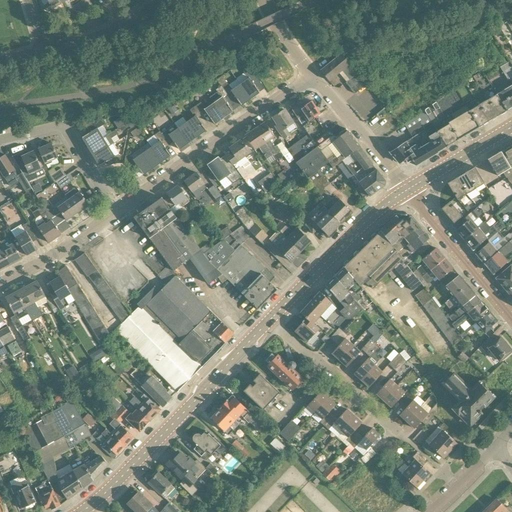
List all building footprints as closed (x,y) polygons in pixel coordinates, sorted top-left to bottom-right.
[(62,3),(60,0),(47,0),(49,3),(44,6),(48,12),(62,3)] [(503,35),(499,28),(493,31),(498,38),(503,35)] [(468,55),(476,68),(481,65),(472,52),(468,55)] [(341,54),(320,71),(328,81),(345,67),(352,77),(345,83),(355,94),(366,84),(350,63),(349,64),(341,54)] [(240,85),(250,99),(259,92),(253,84),(258,81),(245,62),(239,66),(248,79),(240,85)] [(511,85),(496,95),(506,111),(511,107),(511,66),(509,62),(499,68),(507,80),(508,79),(511,85)] [(500,75),(497,70),(488,75),(491,80),(500,75)] [(250,99),(240,85),(232,90),(222,77),(216,80),(221,86),(228,96),(232,93),(241,105),(250,99)] [(209,98),(213,104),(223,118),(232,111),(223,99),(228,96),(221,86),(216,90),(218,92),(209,98)] [(436,103),(458,140),(479,127),(469,111),(456,89),(436,103)] [(487,100),(497,117),(506,111),(496,95),(487,100)] [(316,106),(319,110),(325,105),(321,100),(317,103),(316,106)] [(478,106),(488,122),(497,117),(487,100),(478,106)] [(295,103),(289,107),(302,127),(320,114),(312,101),(299,110),(295,103)] [(223,118),(213,104),(205,109),(200,103),(195,107),(202,116),(206,113),(214,124),(223,118)] [(424,110),(431,122),(446,147),(458,140),(436,103),(424,110)] [(180,114),(174,106),(168,110),(172,115),(177,116),(180,114)] [(478,106),(469,111),(479,127),(488,122),(478,106)] [(186,122),(197,137),(206,130),(197,119),(202,116),(195,107),(189,110),(194,117),(186,122)] [(284,110),(273,118),(278,125),(276,126),(284,139),(290,136),(285,129),(293,124),(284,110)] [(424,129),(425,132),(438,152),(446,147),(431,122),(424,110),(419,115),(404,124),(408,131),(413,137),(424,129)] [(82,138),(88,147),(103,138),(97,129),(98,129),(98,128),(105,123),(101,117),(85,126),(90,133),(82,138)] [(136,126),(132,120),(127,123),(131,129),(136,126)] [(197,137),(186,122),(177,129),(187,143),(197,137)] [(272,156),(280,151),(277,146),(274,148),(269,140),(274,137),(265,123),(255,129),(271,154),(272,156)] [(161,133),(169,145),(173,142),(178,150),(187,143),(177,129),(174,124),(161,133)] [(137,128),(130,133),(134,138),(141,134),(137,128)] [(271,154),(255,129),(245,136),(254,150),(260,146),(262,149),(260,150),(265,158),(271,154)] [(342,161),(360,147),(346,129),(335,137),(329,130),(314,143),(328,162),(332,168),(337,165),(342,161)] [(438,152),(425,132),(424,129),(413,137),(402,144),(411,161),(412,161),(415,165),(438,152)] [(94,156),(109,147),(114,144),(111,138),(116,135),(114,132),(114,131),(103,138),(88,147),(94,156)] [(169,145),(161,133),(160,132),(154,136),(158,142),(151,148),(161,162),(170,156),(164,148),(169,145)] [(312,185),(324,175),(319,169),(328,162),(314,143),(308,135),(286,150),(287,151),(299,168),(302,172),(312,185)] [(230,149),(224,153),(232,165),(244,157),(245,158),(251,154),(241,140),(229,149),(230,149)] [(51,144),(38,149),(44,164),(57,158),(51,144)] [(411,161),(402,144),(390,152),(400,164),(403,161),(403,162),(405,161),(407,164),(411,161)] [(109,147),(94,156),(99,166),(107,161),(110,166),(112,165),(115,164),(117,164),(119,164),(121,164),(123,156),(117,154),(114,156),(109,147)] [(360,147),(342,161),(337,165),(348,179),(353,175),(357,173),(351,165),(357,160),(361,165),(368,159),(360,147)] [(500,152),(510,167),(511,165),(511,149),(510,147),(501,152),(501,151),(500,152)] [(161,162),(151,148),(142,154),(152,168),(161,162)] [(22,173),(26,180),(28,183),(44,175),(34,151),(26,155),(25,151),(12,157),(22,173)] [(511,171),(510,167),(500,152),(487,160),(497,176),(502,173),(505,178),(506,178),(510,184),(511,183),(511,171)] [(152,168),(142,154),(133,160),(131,157),(125,156),(124,165),(126,165),(128,166),(131,168),(133,171),(138,168),(143,175),(152,168)] [(0,157),(0,171),(10,187),(19,181),(16,177),(14,170),(4,155),(0,157)] [(233,185),(242,178),(225,156),(219,160),(217,157),(207,165),(212,172),(210,174),(215,182),(218,180),(219,182),(226,177),(233,185)] [(357,173),(353,175),(359,183),(376,169),(368,159),(361,165),(363,168),(357,173)] [(465,173),(475,190),(484,184),(474,167),(465,173)] [(55,182),(65,175),(60,169),(56,172),(53,168),(48,172),(55,182)] [(376,169),(359,183),(362,187),(358,189),(363,198),(367,195),(369,197),(385,185),(386,182),(376,169)] [(291,180),(284,170),(278,175),(285,185),(291,180)] [(26,180),(22,173),(16,177),(19,181),(26,192),(32,189),(28,183),(26,180)] [(69,173),(65,175),(55,182),(60,190),(74,180),(69,173)] [(197,200),(204,195),(202,192),(207,188),(196,173),(184,181),(197,200)] [(475,190),(465,173),(456,178),(466,195),(475,190)] [(264,178),(271,187),(277,183),(270,174),(264,178)] [(324,175),(312,185),(321,198),(323,200),(326,205),(324,207),(341,224),(352,212),(339,200),(335,204),(330,200),(322,188),(329,183),(324,175)] [(271,187),(264,178),(258,183),(261,187),(265,191),(271,187)] [(466,195),(456,178),(447,184),(457,200),(466,195)] [(170,209),(174,206),(175,206),(178,203),(181,207),(189,202),(178,186),(166,194),(168,197),(163,201),(170,209)] [(221,196),(213,186),(208,190),(215,200),(221,196)] [(68,200),(77,213),(89,205),(76,187),(65,195),(68,200)] [(265,191),(261,187),(254,192),(258,197),(265,191)] [(230,193),(223,198),(227,204),(234,199),(230,193)] [(208,284),(216,278),(221,274),(207,260),(203,254),(170,209),(163,201),(161,198),(133,218),(173,271),(189,258),(208,284)] [(40,202),(43,206),(47,213),(52,209),(45,199),(40,202)] [(77,213),(68,200),(57,208),(66,221),(77,213)] [(323,200),(308,214),(304,210),(300,213),(308,226),(311,224),(319,231),(321,229),(327,235),(329,235),(341,224),(324,207),(326,205),(323,200)] [(449,202),(441,209),(453,224),(461,217),(449,202)] [(466,204),(462,207),(466,212),(470,209),(466,204)] [(47,213),(43,206),(32,213),(36,219),(40,216),(43,221),(37,226),(48,243),(61,235),(52,221),(47,213)] [(244,225),(252,233),(261,242),(268,236),(253,221),(254,221),(243,208),(235,214),(244,225)] [(464,240),(477,228),(473,223),(477,219),(476,218),(480,215),(475,209),(461,220),(464,223),(456,230),(464,240)] [(379,232),(406,267),(431,247),(426,241),(428,239),(411,218),(394,217),(379,232)] [(484,222),(477,228),(464,240),(473,250),(486,239),(487,241),(502,227),(497,221),(489,228),(484,222)] [(278,230),(301,251),(310,241),(297,229),(295,230),(292,228),(289,231),(280,222),(275,227),(278,230)] [(25,231),(16,237),(27,256),(37,249),(33,242),(33,241),(32,242),(31,240),(36,237),(28,223),(22,226),(25,231)] [(231,234),(223,239),(203,254),(207,260),(221,274),(226,280),(257,310),(276,290),(266,280),(271,276),(241,245),(252,233),(244,225),(232,234),(231,234)] [(223,239),(231,234),(232,234),(227,227),(219,233),(223,239)] [(0,242),(0,246),(10,265),(21,259),(13,245),(11,242),(16,239),(9,228),(4,232),(8,239),(0,242)] [(301,251),(278,230),(269,239),(275,246),(274,247),(290,262),(301,251)] [(406,267),(379,232),(370,241),(393,269),(412,291),(421,284),(406,267)] [(484,263),(511,239),(511,238),(508,234),(492,248),(488,243),(476,253),(484,263)] [(511,239),(484,263),(493,274),(507,263),(501,256),(503,255),(504,256),(511,248),(511,239)] [(393,269),(370,241),(349,261),(344,267),(361,288),(365,284),(367,287),(369,285),(372,289),(393,269)] [(0,269),(10,265),(0,246),(0,269)] [(427,272),(431,270),(444,258),(436,248),(422,260),(424,262),(421,265),(422,265),(413,273),(419,279),(427,272)] [(79,266),(88,259),(84,254),(75,260),(79,266)] [(444,258),(431,270),(439,280),(453,269),(444,258)] [(83,272),(92,265),(88,259),(79,266),(83,272)] [(87,277),(88,277),(96,271),(92,265),(83,272),(87,277)] [(506,289),(511,283),(511,265),(497,279),(506,289)] [(190,356),(201,367),(224,343),(225,343),(233,334),(210,312),(175,276),(176,275),(167,266),(157,276),(166,285),(159,292),(154,288),(136,305),(139,307),(190,356)] [(62,278),(70,272),(66,267),(58,272),(62,278)] [(363,290),(361,288),(344,267),(334,276),(356,302),(360,299),(357,295),(363,290)] [(100,276),(96,271),(88,277),(92,282),(100,276)] [(70,272),(62,278),(65,284),(74,278),(70,272)] [(427,272),(419,279),(424,287),(433,280),(427,272)] [(226,280),(221,274),(216,278),(220,284),(226,280)] [(453,297),(467,285),(458,275),(445,286),(453,297)] [(100,276),(92,282),(95,287),(104,281),(100,276)] [(356,302),(334,276),(325,285),(344,308),(339,312),(343,317),(344,318),(345,319),(346,319),(347,320),(350,319),(351,319),(352,318),(362,310),(356,302)] [(48,291),(51,296),(56,306),(59,311),(69,305),(65,298),(70,295),(60,277),(49,283),(52,289),(48,291)] [(74,278),(65,284),(69,290),(78,284),(74,278)] [(47,302),(43,296),(44,296),(37,281),(27,287),(34,301),(37,307),(47,302)] [(104,281),(95,287),(98,292),(107,285),(104,281)] [(78,284),(69,290),(72,295),(81,289),(78,284)] [(107,285),(98,292),(102,296),(111,290),(107,285)] [(467,285),(453,297),(445,304),(451,310),(456,306),(458,309),(475,295),(467,285)] [(34,301),(26,287),(16,293),(23,307),(30,303),(33,309),(37,307),(34,301)] [(81,289),(72,295),(75,300),(84,294),(81,289)] [(415,296),(452,347),(462,339),(455,329),(451,325),(425,289),(415,296)] [(111,290),(102,296),(105,301),(114,294),(111,290)] [(10,318),(14,324),(21,336),(24,342),(30,338),(19,320),(27,315),(23,307),(16,293),(5,298),(14,315),(10,318)] [(84,294),(75,300),(78,305),(87,299),(84,294)] [(114,294),(105,301),(108,305),(117,299),(114,294)] [(310,304),(322,315),(332,305),(320,294),(310,304)] [(475,295),(458,309),(455,312),(460,318),(480,302),(475,295)] [(56,306),(51,296),(45,299),(50,309),(56,306)] [(87,299),(78,305),(80,309),(90,303),(87,299)] [(117,299),(108,305),(112,310),(121,303),(117,299)] [(480,302),(460,318),(454,322),(451,325),(455,329),(458,327),(471,317),(475,323),(489,312),(480,302)] [(90,303),(80,309),(83,314),(93,308),(90,303)] [(121,303),(112,310),(115,315),(124,308),(121,303)] [(313,324),(322,315),(310,304),(300,314),(305,319),(312,325),(313,324)] [(201,367),(190,356),(139,307),(130,316),(122,324),(115,331),(145,361),(152,368),(177,393),(178,391),(187,382),(184,378),(189,374),(192,377),(200,369),(201,369),(202,367),(201,367)] [(93,308),(83,314),(86,319),(96,313),(93,308)] [(124,308),(115,315),(118,319),(127,313),(124,308)] [(489,312),(475,323),(479,327),(484,333),(491,327),(490,326),(495,322),(495,319),(489,312)] [(96,313),(86,319),(89,324),(99,317),(96,313)] [(127,313),(118,319),(122,324),(130,316),(127,313)] [(21,336),(14,324),(0,331),(0,322),(3,320),(0,315),(0,342),(3,346),(21,336)] [(99,317),(89,324),(92,328),(102,322),(99,317)] [(313,324),(312,325),(305,319),(294,331),(306,343),(319,330),(313,324)] [(102,322),(92,328),(94,333),(105,326),(102,322)] [(373,341),(374,343),(382,334),(373,324),(367,330),(374,336),(376,338),(373,341)] [(105,326),(94,333),(97,337),(107,331),(105,326)] [(333,343),(342,332),(338,328),(329,339),(333,343)] [(107,331),(97,337),(101,344),(110,335),(107,331)] [(338,360),(352,346),(345,340),(347,337),(342,332),(333,343),(337,347),(331,354),(338,360)] [(490,337),(480,347),(484,351),(488,348),(500,362),(511,351),(500,337),(494,342),(490,337)] [(365,353),(374,343),(371,339),(361,349),(365,353)] [(365,353),(369,357),(367,359),(354,374),(361,381),(375,366),(381,360),(374,353),(378,348),(374,343),(365,353)] [(352,346),(338,360),(345,367),(359,352),(352,346)] [(105,348),(92,352),(94,359),(108,354),(105,348)] [(404,350),(400,354),(403,358),(406,362),(410,358),(404,350)] [(393,368),(403,358),(399,353),(389,365),(393,368)] [(461,353),(458,357),(464,363),(468,359),(461,353)] [(272,354),(265,361),(268,364),(266,366),(275,374),(284,382),(292,390),(302,379),(292,369),(293,368),(294,367),(295,366),(295,365),(295,364),(295,363),(294,362),(293,361),(292,361),(291,361),(290,361),(289,362),(288,363),(287,365),(277,355),(275,357),(272,354)] [(403,358),(393,368),(397,372),(406,362),(403,358)] [(114,370),(119,366),(114,361),(110,365),(114,370)] [(152,368),(145,361),(130,376),(163,407),(172,397),(165,391),(166,390),(152,376),(150,378),(147,375),(149,374),(147,372),(152,368)] [(93,367),(90,362),(79,369),(82,374),(93,367)] [(79,374),(74,366),(66,371),(71,379),(79,374)] [(375,366),(361,381),(368,388),(382,373),(375,366)] [(453,373),(443,383),(461,401),(453,409),(456,412),(456,413),(457,415),(461,411),(472,423),(482,413),(479,410),(493,397),(479,383),(470,391),(453,373)] [(249,384),(243,391),(263,410),(279,393),(259,374),(253,381),(256,383),(252,387),(249,384)] [(58,382),(60,387),(66,384),(63,379),(58,382)] [(383,401),(397,386),(390,380),(376,394),(383,401)] [(397,386),(383,401),(390,408),(397,400),(401,404),(410,394),(406,390),(404,393),(397,386)] [(50,391),(42,395),(45,399),(52,395),(50,391)] [(314,413),(328,398),(321,391),(307,406),(314,413)] [(137,409),(150,421),(160,410),(144,394),(141,398),(144,401),(140,405),(139,404),(140,402),(131,394),(126,399),(137,409)] [(410,394),(401,404),(406,408),(399,415),(406,422),(420,407),(413,401),(415,399),(410,394)] [(220,407),(234,420),(239,415),(248,423),(249,421),(254,426),(258,422),(232,396),(227,401),(226,401),(220,407)] [(328,398),(314,413),(322,420),(319,422),(323,426),(333,416),(328,412),(335,404),(328,398)] [(94,441),(91,436),(85,424),(72,401),(53,411),(57,418),(54,420),(63,436),(70,448),(85,440),(88,444),(94,441)] [(420,407),(406,422),(414,429),(421,421),(425,425),(437,412),(436,404),(427,414),(420,407)] [(150,421),(137,409),(132,414),(131,413),(131,414),(123,406),(116,413),(115,414),(121,421),(125,417),(139,431),(143,427),(143,428),(150,421)] [(234,420),(220,407),(219,409),(216,408),(215,409),(215,412),(216,413),(211,418),(217,424),(216,425),(227,436),(233,431),(228,426),(234,420)] [(333,416),(323,426),(328,430),(333,425),(340,432),(354,417),(346,410),(337,420),(333,416)] [(57,418),(53,411),(42,417),(41,418),(42,420),(22,430),(34,453),(63,436),(54,420),(57,418)] [(112,435),(125,447),(134,438),(119,424),(121,421),(115,414),(116,413),(113,411),(106,419),(117,430),(112,435)] [(96,421),(88,414),(83,420),(91,427),(96,421)] [(354,417),(340,432),(347,438),(345,441),(349,445),(359,434),(354,431),(361,423),(354,417)] [(291,421),(279,434),(288,442),(300,429),(291,421)] [(435,438),(450,451),(457,444),(450,437),(454,433),(443,424),(440,429),(442,431),(435,438)] [(125,447),(112,435),(102,425),(91,436),(94,441),(103,451),(113,460),(125,447)] [(359,434),(349,445),(347,447),(343,452),(346,455),(348,453),(349,454),(354,449),(363,457),(364,456),(372,449),(369,447),(379,436),(371,429),(363,438),(359,434)] [(193,450),(201,457),(205,461),(211,455),(215,451),(220,455),(226,449),(214,437),(212,438),(205,431),(200,436),(199,434),(198,434),(197,434),(196,434),(194,435),(193,435),(192,436),(192,437),(192,439),(192,440),(192,442),(197,446),(193,450)] [(275,438),(270,444),(279,453),(285,447),(275,438)] [(450,451),(435,438),(428,445),(426,443),(422,447),(432,456),(436,452),(443,459),(450,451)] [(244,448),(236,441),(232,445),(239,452),(240,452),(243,448),(244,448)] [(248,454),(243,448),(240,452),(245,458),(248,454)] [(32,493),(30,487),(15,451),(0,456),(0,471),(1,474),(11,470),(14,478),(5,486),(8,493),(13,490),(16,498),(17,497),(22,507),(35,502),(31,493),(32,493)] [(315,456),(309,451),(305,456),(311,461),(315,456)] [(85,466),(92,481),(93,480),(108,465),(101,457),(99,459),(96,452),(87,457),(91,463),(85,466)] [(408,467),(423,480),(430,473),(423,466),(427,462),(416,453),(412,457),(415,459),(408,467)] [(193,463),(187,458),(186,460),(179,454),(174,459),(172,458),(166,464),(183,480),(179,484),(191,496),(198,489),(192,483),(195,480),(206,468),(196,459),(193,463)] [(48,480),(61,505),(67,500),(58,480),(53,458),(40,466),(48,480)] [(328,466),(323,460),(316,466),(322,472),(328,466)] [(92,481),(85,466),(84,464),(73,471),(82,488),(92,481)] [(217,471),(210,464),(206,468),(213,475),(217,471)] [(332,464),(323,474),(329,481),(335,474),(337,476),(341,472),(332,464)] [(423,480),(408,467),(401,474),(399,472),(395,477),(405,486),(409,481),(417,488),(423,480)] [(82,488),(73,471),(58,480),(67,500),(82,488)] [(152,479),(148,483),(160,494),(164,490),(168,494),(174,488),(158,473),(156,474),(154,473),(150,477),(152,479)] [(61,505),(48,480),(42,482),(43,484),(35,488),(39,496),(37,497),(41,504),(42,503),(45,508),(50,506),(51,510),(60,505),(61,505)] [(151,505),(138,493),(127,504),(135,511),(154,511),(156,510),(151,505)] [(486,509),(488,511),(504,511),(506,511),(496,500),(486,509)] [(167,511),(178,511),(169,503),(164,509),(167,511)]
